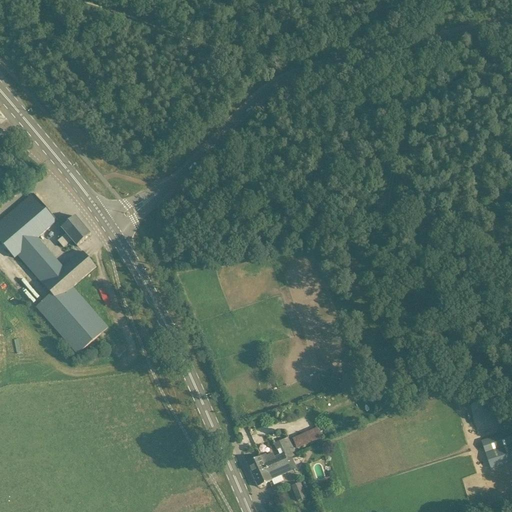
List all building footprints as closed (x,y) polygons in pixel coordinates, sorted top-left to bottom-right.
[(57,222),(34,194),(5,218),(0,221),(0,241),(15,259),(18,256),(38,238),(57,222)] [(75,217),(71,220),(62,228),(66,234),(58,241),(63,247),(72,241),(76,247),(91,235),(75,217)] [(38,238),(18,256),(44,285),(64,268),(38,238)] [(96,267),(83,252),(64,268),(44,285),(52,294),(36,307),(77,355),(108,328),(73,288),(96,267)] [(0,270),(15,286),(20,281),(0,261),(0,270)] [(31,284),(23,292),(34,304),(42,297),(31,284)] [(102,286),(96,288),(102,303),(107,301),(102,286)] [(392,376),(370,383),(373,391),(384,388),(385,393),(396,390),(392,376)] [(293,439),(297,449),(322,438),(318,428),(293,439)] [(511,430),(482,441),(492,469),(511,462),(511,430)] [(267,454),(262,456),(247,463),(252,474),(287,459),(292,457),(284,439),(274,444),(276,450),(277,450),(282,448),(284,454),(274,458),(272,454),(268,456),(267,454)] [(258,487),(269,482),(272,481),(272,480),(297,469),(292,457),(287,459),(252,474),(258,487)] [(333,487),(330,477),(322,480),(325,489),(333,487)] [(307,497),(300,482),(291,487),(298,501),(307,497)] [(275,492),(274,492),(271,494),(271,493),(270,494),(272,498),(272,499),(274,502),(274,503),(279,500),(275,492)]
